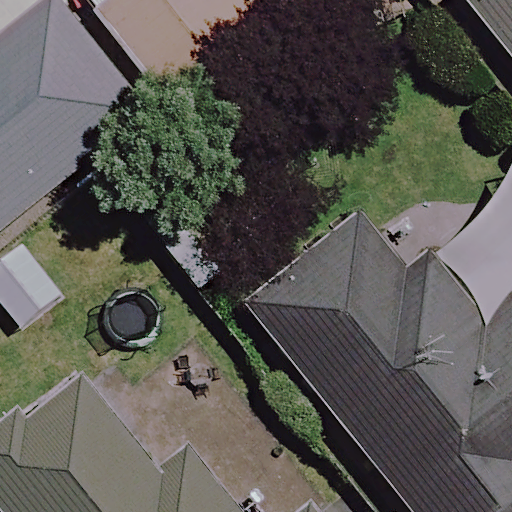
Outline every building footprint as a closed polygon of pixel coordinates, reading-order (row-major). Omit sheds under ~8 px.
[(270,0),(132,0),(102,22),(171,118),(268,48),(246,17),(270,0)] [(511,0),(470,0),(467,3),(511,58),(511,0)] [(162,137),(90,33),(1,94),(72,198),(162,137)] [(0,251),(55,211),(0,136),(0,251)] [(409,288),(357,223),(250,309),(413,511),(511,511),(511,304),(486,326),(437,265),(409,288)] [(162,483),(86,388),(0,457),(0,508),(3,511),(231,511),(190,461),(162,483)]
